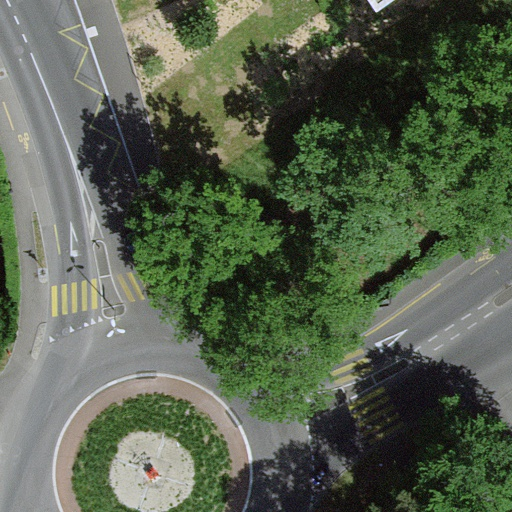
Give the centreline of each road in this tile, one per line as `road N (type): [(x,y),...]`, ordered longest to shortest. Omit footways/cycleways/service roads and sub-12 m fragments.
road 1 (tertiary): [(124,346),(67,78),(36,0)]
road 2 (secondary): [(511,261),(348,367),(242,375)]
road 3 (secondary): [(287,478),(511,335)]
road 4 (secondary): [(124,346),(68,375),(38,414),(24,468),(29,511)]
road 5 (secondary): [(242,375),(187,346),(124,346)]
